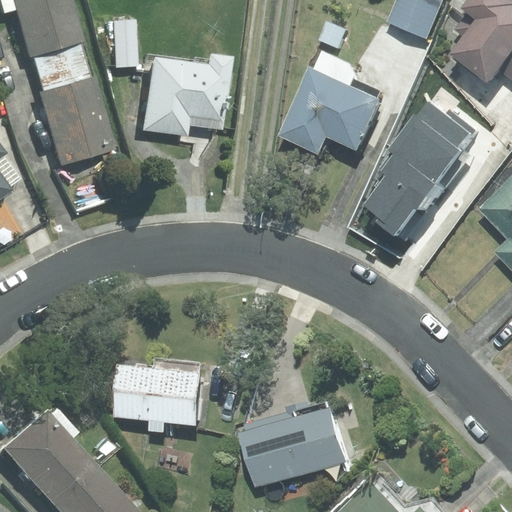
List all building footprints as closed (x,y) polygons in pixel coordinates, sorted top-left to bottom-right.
[(39,73),(86,59),(81,42),(86,41),(73,0),(0,0),(4,12),(16,8),(30,57),(34,57),(39,73)] [(441,0),(396,0),(387,21),(426,37),(441,0)] [(511,7),(502,0),(470,0),(465,8),(466,13),(454,29),(462,35),(448,54),(487,83),(497,71),(511,82),(511,7)] [(136,20),(114,21),(116,67),(138,66),(136,20)] [(346,31),(327,22),(319,40),(338,48),(346,31)] [(317,152),(325,134),(356,148),(378,99),(377,99),(380,91),(353,79),(356,72),(350,63),(321,51),(313,69),(309,68),(279,135),(317,152)] [(155,57),(145,129),(188,135),(189,125),(223,129),(233,57),(211,54),(209,65),(155,57)] [(92,76),(86,59),(39,73),(44,91),(41,92),(62,164),(117,147),(95,75),(92,76)] [(389,148),(394,149),(399,153),(439,184),(478,132),(450,110),(445,116),(429,102),(417,117),(415,115),(389,148)] [(0,175),(0,156),(5,153),(0,146),(0,198),(11,190),(0,175)] [(386,176),(364,204),(381,216),(377,221),(398,237),(439,184),(399,153),(394,149),(378,170),(386,176)] [(496,252),(511,268),(511,177),(480,209),(509,239),(496,252)] [(163,422),(195,424),(200,363),(154,359),(153,368),(117,365),(113,418),(148,420),(148,431),(162,432),(163,422)] [(257,485),(346,461),(330,403),(241,428),(257,485)] [(52,413),(49,410),(6,448),(56,504),(98,466),(73,438),(78,432),(57,409),(52,413)] [(139,511),(98,466),(56,504),(62,511),(139,511)] [(447,511),(433,498),(405,504),(378,477),(342,511),(447,511)]
